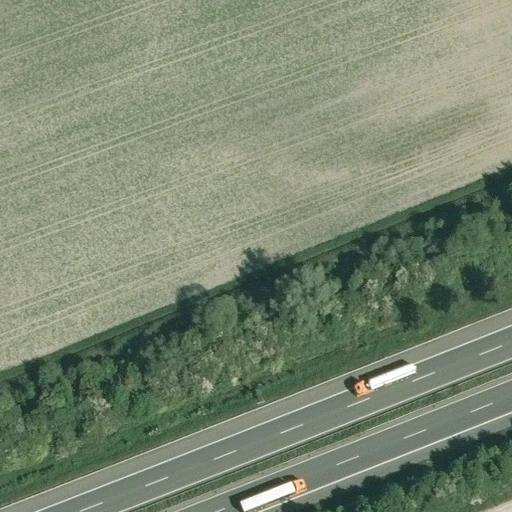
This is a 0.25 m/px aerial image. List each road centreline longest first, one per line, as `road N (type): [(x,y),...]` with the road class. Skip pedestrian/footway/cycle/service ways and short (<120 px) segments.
road 1 (motorway): [(511,345),(87,511)]
road 2 (motorway): [(227,511),(511,399)]
